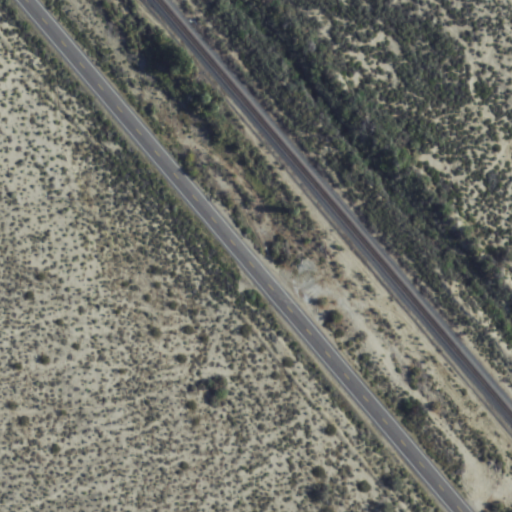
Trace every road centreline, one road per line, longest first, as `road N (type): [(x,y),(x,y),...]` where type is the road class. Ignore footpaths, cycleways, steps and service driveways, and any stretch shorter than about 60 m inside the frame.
road 1 (secondary): [(26,0),(458,511)]
road 2 (residential): [(0,405),(113,401),(246,263)]
